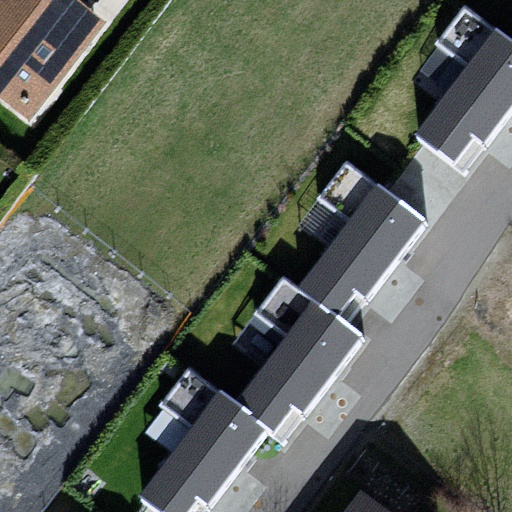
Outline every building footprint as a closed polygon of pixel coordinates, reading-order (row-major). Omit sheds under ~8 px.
[(0,0),(0,113),(33,137),(102,39),(55,0),(0,0)] [(511,32),(499,21),(415,127),(463,164),(511,102),(511,32)] [(299,287),(312,296),(347,322),(426,216),(378,181),(299,287)] [(312,296),(236,398),(269,424),(285,435),(361,333),(347,322),(312,296)] [(221,386),(137,491),(163,511),(198,511),(269,424),(236,398),(221,386)] [(382,511),(361,496),(348,511),(382,511)]
